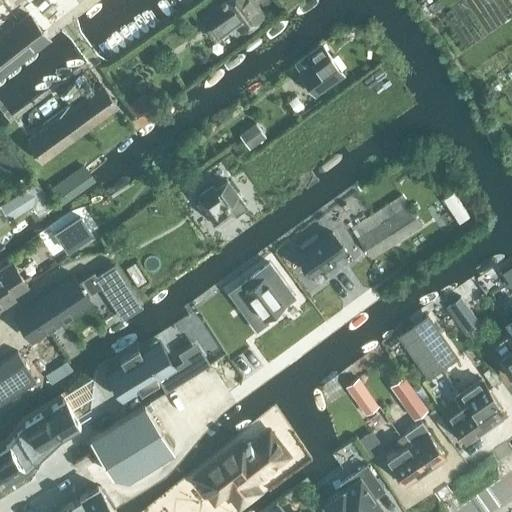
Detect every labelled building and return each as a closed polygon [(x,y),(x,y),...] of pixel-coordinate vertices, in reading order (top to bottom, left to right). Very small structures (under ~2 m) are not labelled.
[(217,16),(207,24),(216,36),(227,28),(229,31),(231,33),(236,33),(240,30),(248,25),(252,25),(255,23),(255,19),(263,14),(252,0),(221,0),(222,1),(220,3),(215,6),(214,13),(217,16)] [(0,76),(49,39),(43,32),(29,13),(0,35),(0,76)] [(342,73),(322,44),(296,63),(302,72),(301,73),(315,92),(342,73)] [(42,160),(118,106),(103,85),(28,139),(42,160)] [(142,124),(160,110),(144,89),(126,103),(142,124)] [(310,107),(298,92),(289,99),(301,114),(310,107)] [(249,146),(266,134),(256,121),(239,133),(249,146)] [(0,149),(0,164),(12,182),(26,172),(7,144),(0,149)] [(202,199),(198,202),(208,216),(212,213),(221,225),(234,215),(246,206),(238,194),(228,180),(216,189),(213,185),(199,195),(202,199)] [(36,181),(1,205),(10,219),(30,206),(33,209),(35,207),(39,214),(53,204),(36,181)] [(352,226),(373,258),(423,226),(402,193),(352,226)] [(80,216),(56,232),(67,250),(92,234),(80,216)] [(307,250),(299,256),(311,272),(322,264),(324,267),(325,266),(325,265),(333,259),(334,260),(335,259),(333,256),(344,248),(332,232),(321,240),(316,233),(302,243),(307,250)] [(125,267),(137,284),(146,278),(134,261),(125,267)] [(14,294),(28,285),(12,262),(0,269),(0,307),(16,297),(14,294)] [(114,262),(96,275),(120,311),(138,299),(114,262)] [(247,286),(238,293),(251,311),(256,308),(264,319),(266,317),(284,303),(294,297),(269,262),(253,274),(243,281),(247,286)] [(40,301),(18,316),(32,338),(72,312),(69,308),(87,296),(73,274),(37,297),(40,301)] [(480,321),(462,295),(448,305),(467,331),(480,321)] [(413,327),(441,367),(456,356),(428,316),(413,327)] [(441,367),(413,327),(400,336),(429,376),(441,367)] [(511,331),(503,337),(511,348),(501,355),(511,371),(511,331)] [(122,361),(108,369),(124,397),(139,388),(140,389),(158,379),(157,377),(160,375),(162,379),(176,370),(157,339),(140,350),(138,347),(120,358),(122,361)] [(0,403),(36,380),(18,351),(1,362),(6,371),(0,374),(0,403)] [(176,370),(162,379),(168,389),(199,371),(193,360),(176,370)] [(400,435),(424,470),(446,454),(428,429),(425,431),(420,423),(431,415),(403,375),(391,384),(416,420),(402,430),(404,432),(400,435)] [(481,377),(459,392),(485,427),(506,412),(481,377)] [(376,404),(356,379),(346,386),(367,412),(376,404)] [(465,441),(485,427),(459,392),(456,395),(462,404),(446,415),(465,441)] [(65,399),(25,423),(44,454),(45,456),(64,437),(78,429),(75,425),(80,422),(65,399)] [(144,404),(90,438),(112,473),(127,478),(172,449),(144,404)] [(10,444),(0,450),(0,488),(27,472),(24,467),(33,461),(33,462),(35,461),(35,460),(44,454),(25,423),(17,434),(10,444)] [(424,470),(400,435),(396,438),(402,447),(387,458),(405,484),(424,470)] [(195,477),(215,503),(231,490),(238,500),(253,488),(251,484),(280,462),(260,437),(252,444),(251,442),(246,445),(243,441),(195,477)] [(384,488),(367,464),(341,482),(345,488),(324,502),(330,511),(371,511),(380,506),(373,496),(384,488)] [(98,485),(54,511),(115,511),(98,485)]
